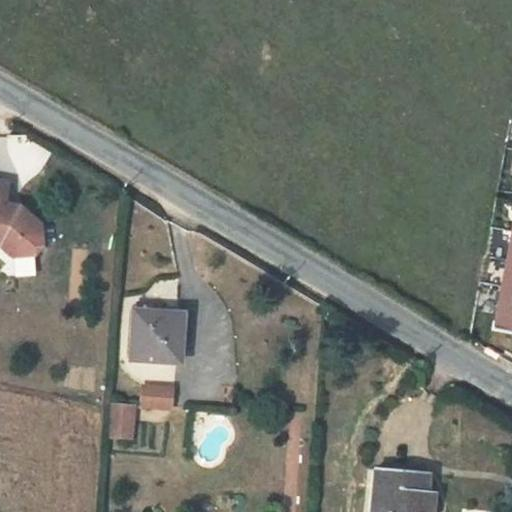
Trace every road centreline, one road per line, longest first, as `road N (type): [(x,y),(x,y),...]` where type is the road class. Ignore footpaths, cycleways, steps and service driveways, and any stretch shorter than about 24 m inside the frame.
road 1 (unclassified): [(511,400),(0,81)]
road 2 (unknown): [(169,191),(189,328),(186,395)]
